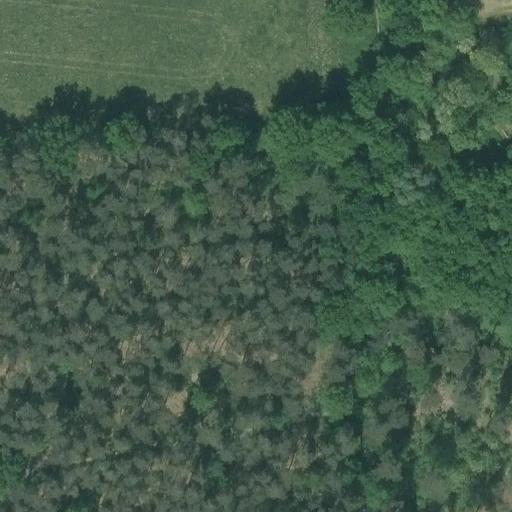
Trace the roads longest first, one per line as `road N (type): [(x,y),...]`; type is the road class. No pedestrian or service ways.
road 1 (track): [(348,511),(339,144)]
road 2 (track): [(29,450),(66,456),(345,415)]
road 3 (track): [(292,159),(142,242),(94,284),(79,320)]
road 4 (track): [(339,144),(347,0)]
road 5 (track): [(79,320),(29,450)]
